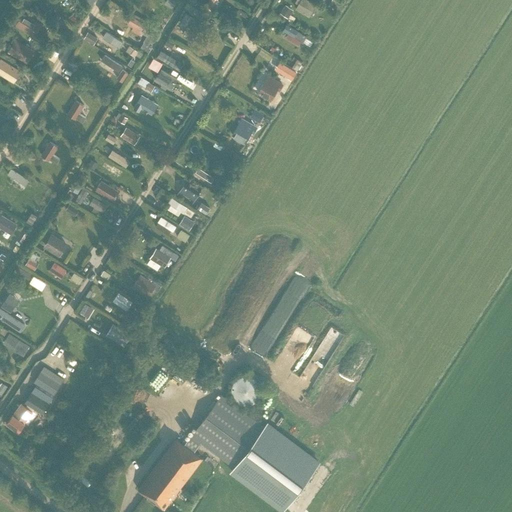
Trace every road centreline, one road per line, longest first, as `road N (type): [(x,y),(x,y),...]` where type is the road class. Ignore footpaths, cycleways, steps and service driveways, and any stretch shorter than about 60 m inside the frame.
road 1 (residential): [(0,407),(56,337),(269,0)]
road 2 (residential): [(0,161),(102,0)]
